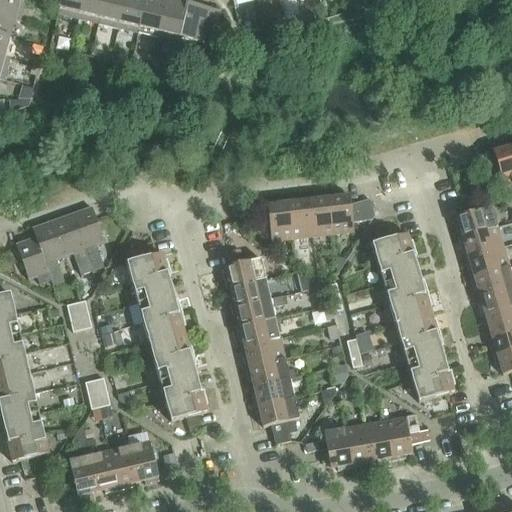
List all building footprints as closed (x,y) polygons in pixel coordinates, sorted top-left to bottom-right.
[(0,0),(0,41),(9,44),(15,23),(20,24),(25,4),(11,0),(0,0)] [(61,0),(58,16),(79,21),(83,0),(61,0)] [(83,0),(79,21),(99,26),(104,0),(83,0)] [(104,0),(99,26),(118,31),(125,0),(104,0)] [(125,0),(118,31),(138,35),(146,0),(125,0)] [(161,0),(146,0),(138,35),(158,40),(167,1),(172,2),(172,0),(162,0),(163,0),(161,0)] [(180,40),(189,6),(172,2),(167,1),(158,40),(179,45),(180,40)] [(189,6),(180,40),(200,45),(205,23),(217,25),(220,14),(189,6)] [(314,16),(304,19),(306,26),(315,24),(314,16)] [(4,60),(9,44),(0,41),(0,82),(3,83),(9,61),(4,60)] [(511,187),(511,148),(507,150),(506,147),(492,152),(504,190),(511,187)] [(354,235),(353,226),(372,223),(374,219),(369,202),(350,208),(349,199),(343,200),(342,196),(328,198),(333,238),(354,235)] [(328,198),(314,199),(314,203),(308,204),(312,240),(333,238),(328,198)] [(312,240),(308,204),(302,204),(302,201),(288,202),(292,243),(312,240)] [(273,208),(267,208),(271,245),(292,243),(288,202),(273,204),(273,208)] [(458,227),(454,228),(458,242),(497,230),(491,210),(456,220),(458,227)] [(96,249),(104,246),(92,211),(72,218),(92,274),(104,270),(96,249)] [(72,218),(52,225),(65,260),(73,257),(81,278),(92,274),(72,218)] [(64,284),(57,263),(65,260),(52,225),(32,232),(36,241),(51,284),(53,289),(64,284)] [(497,230),(458,242),(462,256),(466,255),(467,260),(503,250),(497,230)] [(378,269),(413,259),(417,258),(412,243),(409,244),(407,237),(372,248),(378,269)] [(51,284),(36,241),(16,248),(28,283),(37,280),(39,288),(51,284)] [(469,266),(466,267),(470,281),(509,269),(503,250),(467,260),(469,266)] [(227,277),(223,278),(226,292),(266,283),(261,262),(243,266),(240,253),(230,255),(233,269),(225,270),(227,277)] [(162,257),(126,267),(132,288),(168,278),(171,277),(167,262),(164,263),(162,257)] [(378,269),(389,307),(428,296),(424,282),(421,283),(413,259),(378,269)] [(347,263),(335,260),(337,277),(347,263)] [(511,280),(509,269),(470,281),(474,295),(477,294),(479,300),(511,289),(511,280)] [(314,287),(297,275),(302,295),(315,292),(314,287)] [(132,288),(143,326),(182,315),(178,301),(175,302),(168,278),(132,288)] [(266,283),(226,292),(230,306),(233,305),(235,311),(270,302),(266,283)] [(336,287),(327,289),(331,309),(333,316),(343,313),(336,287)] [(481,305),(477,306),(481,320),(511,311),(511,289),(479,300),(481,305)] [(430,316),(429,311),(432,310),(428,296),(389,307),(395,327),(430,316)] [(0,322),(16,319),(10,297),(0,299),(0,322)] [(235,311),(236,317),(232,318),(236,332),(275,322),(270,302),(235,311)] [(85,304),(67,309),(73,336),(92,331),(85,304)] [(331,309),(324,311),(327,323),(334,321),(333,316),(331,309)] [(511,311),(481,320),(486,334),(489,333),(491,339),(511,332),(511,311)] [(183,330),(186,329),(182,315),(143,326),(149,346),(184,336),(183,330)] [(430,316),(395,327),(401,346),(440,335),(436,321),(432,322),(430,316)] [(0,363),(25,357),(16,319),(0,322),(0,363)] [(275,322),(236,332),(239,346),(243,345),(244,351),(280,342),(275,322)] [(335,329),(327,331),(330,343),(338,341),(335,329)] [(492,344),(489,345),(493,359),(511,353),(511,332),(491,339),(492,344)] [(444,349),(440,335),(401,346),(412,384),(447,374),(440,350),(444,349)] [(184,336),(149,346),(154,366),(193,355),(189,341),(186,342),(184,336)] [(244,351),(245,356),(242,357),(245,371),(285,362),(280,342),(244,351)] [(346,345),(350,358),(359,356),(356,342),(346,345)] [(340,349),(332,351),(334,359),(342,357),(340,349)] [(511,353),(493,359),(497,373),(501,372),(502,378),(511,375),(511,353)] [(197,369),(193,355),(154,366),(165,404),(201,394),(194,370),(197,369)] [(362,369),(359,356),(350,358),(353,371),(362,369)] [(25,357),(0,363),(0,384),(29,377),(25,357)] [(370,357),(362,359),(364,369),(372,367),(370,357)] [(285,362),(245,371),(248,385),(252,384),(253,390),(289,382),(285,362)] [(346,368),(330,372),(334,387),(343,385),(348,377),(346,368)] [(451,373),(447,374),(412,384),(418,406),(454,395),(452,389),(455,388),(451,373)] [(0,384),(0,405),(34,397),(29,377),(0,384)] [(367,387),(356,380),(359,395),(367,387)] [(91,413),(110,409),(104,382),(85,386),(91,413)] [(289,382),(253,390),(255,396),(251,397),(254,411),(294,401),(289,382)] [(335,392),(321,395),(325,410),(336,395),(335,392)] [(201,394),(165,404),(171,425),(207,415),(205,409),(208,408),(204,393),(201,394)] [(34,397),(0,405),(0,419),(1,419),(7,444),(43,435),(34,397)] [(73,401),(63,403),(64,410),(74,407),(73,401)] [(294,401),(254,411),(258,425),(261,424),(263,431),(271,429),(275,448),(291,445),(289,437),(297,435),(295,427),(294,423),(299,422),(294,401)] [(110,411),(102,413),(104,423),(112,421),(110,411)] [(99,414),(91,416),(94,427),(102,425),(99,414)] [(198,419),(188,422),(192,438),(203,435),(198,419)] [(405,421),(385,424),(392,464),(406,462),(405,458),(412,457),(408,436),(418,434),(416,419),(405,421)] [(385,424),(365,428),(371,464),(377,463),(378,467),(392,464),(385,424)] [(365,465),(371,464),(365,428),(344,431),(352,472),(366,469),(365,465)] [(81,461),(69,464),(78,503),(93,500),(92,496),(98,495),(86,444),(86,443),(83,433),(83,430),(81,429),(72,445),(78,449),(81,461)] [(65,431),(56,434),(58,442),(67,440),(65,431)] [(91,431),(83,433),(86,443),(94,441),(91,431)] [(344,431),(324,435),(330,472),(337,471),(337,474),(352,472),(344,431)] [(43,435),(7,444),(4,445),(7,460),(11,459),(13,466),(49,457),(43,435)] [(95,442),(86,444),(98,495),(104,493),(105,497),(119,494),(109,454),(98,457),(95,442)] [(150,444),(129,449),(138,485),(144,484),(144,487),(159,484),(150,444)] [(129,449),(109,454),(119,494),(133,490),(132,487),(138,485),(129,449)]
